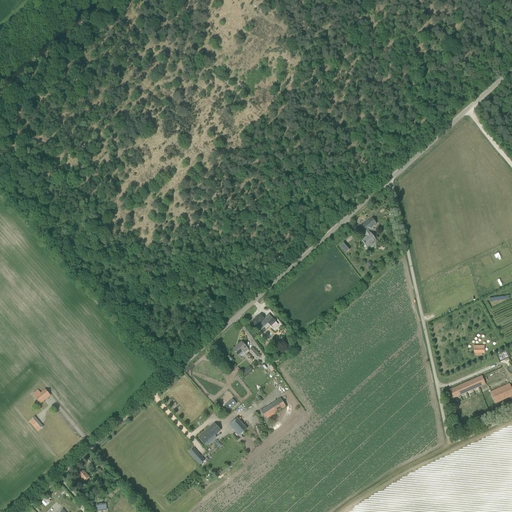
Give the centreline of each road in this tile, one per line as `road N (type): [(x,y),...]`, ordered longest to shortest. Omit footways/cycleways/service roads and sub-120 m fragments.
road 1 (unclassified): [(26,511),(392,180)]
road 2 (unclassified): [(511,413),(458,437),(449,432),(392,180)]
road 3 (track): [(124,0),(0,114)]
road 4 (unclassified): [(392,180),(511,71)]
